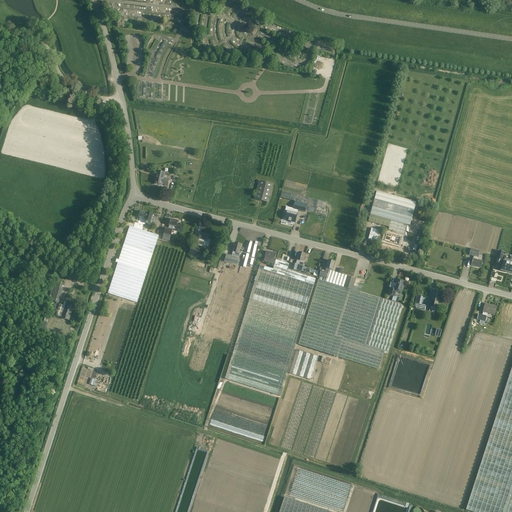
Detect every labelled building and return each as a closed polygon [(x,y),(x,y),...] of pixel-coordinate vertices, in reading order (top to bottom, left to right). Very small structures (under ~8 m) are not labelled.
[(162,184),(167,186),(169,180),(163,179),(165,174),(158,172),(156,178),(155,178),(154,183),(162,185),(162,184)] [(273,184),(259,181),(254,199),(268,203),(273,184)] [(282,191),(281,198),(295,201),(307,205),(305,211),(307,211),(326,216),(327,210),(324,209),(326,203),(282,191)] [(376,192),(368,222),(389,227),(388,230),(404,235),(406,225),(410,226),(416,203),(376,192)] [(286,211),(285,219),(288,220),(288,221),(291,222),(295,223),(297,214),(298,210),(305,212),(305,211),(307,205),(295,201),(293,209),(289,208),(288,212),(286,211)] [(108,293),(136,303),(158,236),(141,230),(142,224),(143,218),(146,219),(145,223),(153,225),(155,217),(152,216),(152,214),(148,213),(147,214),(147,213),(145,212),(145,213),(140,212),(138,217),(139,217),(138,223),(134,222),(133,228),(129,226),(119,260),(117,259),(116,261),(115,262),(118,263),(108,293)] [(162,239),(170,241),(172,229),(176,229),(176,231),(180,232),(182,225),(177,224),(178,221),(171,220),(169,225),(168,228),(165,228),(162,239)] [(380,230),(371,228),(368,239),(377,242),(380,230)] [(390,235),(388,242),(398,245),(400,238),(403,238),(404,235),(388,230),(387,234),(390,235)] [(205,234),(205,235),(200,234),(199,239),(200,240),(198,245),(208,247),(210,241),(207,240),(208,236),(207,236),(208,235),(205,234)] [(240,245),(240,244),(238,243),(238,244),(235,243),(233,251),(232,256),(226,254),(224,262),(200,335),(199,335),(189,368),(203,373),(214,340),(228,345),(253,268),(238,263),(239,258),(241,253),(239,253),(241,245),(240,245)] [(200,249),(191,246),(188,254),(198,257),(200,249)] [(470,249),(469,255),(473,256),(473,259),(471,266),(481,268),(483,262),(477,260),(478,257),(478,258),(480,251),(470,249)] [(264,262),(274,264),(275,264),(276,260),(272,259),(274,254),(273,253),(271,252),(270,253),(266,252),(264,262)] [(292,263),(290,269),(296,271),(298,265),(303,266),(302,271),(305,272),(306,267),(303,266),(304,262),(303,262),(305,254),(299,253),(297,260),(296,264),(292,263)] [(507,273),(510,260),(505,258),(504,261),(503,261),(503,262),(501,270),(501,271),(507,272),(507,273)] [(275,264),(274,264),(273,269),(260,265),(225,379),(279,396),(316,279),(287,270),(289,264),(276,260),(275,264)] [(298,344),(379,369),(384,351),(388,352),(402,306),(353,290),(356,279),(346,276),(347,276),(329,271),(329,269),(332,270),(334,262),(328,260),(326,268),(325,271),(321,270),(319,277),(298,344)] [(388,295),(394,296),(396,291),(401,293),(404,282),(396,280),(394,289),(390,288),(388,295)] [(59,303),(63,289),(52,286),(48,300),(59,303)] [(430,307),(436,309),(437,304),(440,292),(434,291),(430,307)] [(416,295),(414,303),(421,305),(423,297),(416,295)] [(62,318),(68,320),(74,304),(67,302),(65,308),(62,318)] [(480,324),(484,325),(487,313),(494,315),(496,307),(485,304),(483,312),(482,315),(478,314),(477,320),(481,321),(480,324)] [(475,340),(479,341),(483,330),(478,329),(475,340)] [(310,380),(317,357),(296,350),(289,373),(310,380)] [(331,359),(322,356),(320,362),(329,365),(331,359)] [(511,511),(511,367),(465,511),(466,511),(511,511)] [(98,381),(91,378),(89,385),(96,387),(98,381)] [(328,511),(284,498),(279,511),(328,511)]
